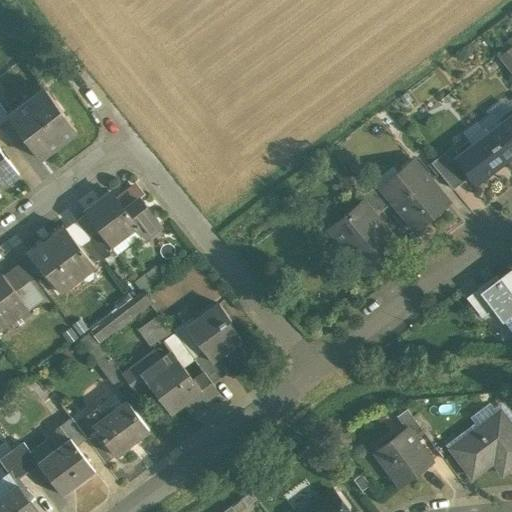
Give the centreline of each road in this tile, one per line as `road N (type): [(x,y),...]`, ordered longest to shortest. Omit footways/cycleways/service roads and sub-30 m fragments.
road 1 (residential): [(131,143),(319,368)]
road 2 (residential): [(319,368),(133,511)]
road 3 (residential): [(511,227),(345,348)]
road 4 (residential): [(0,239),(131,143)]
